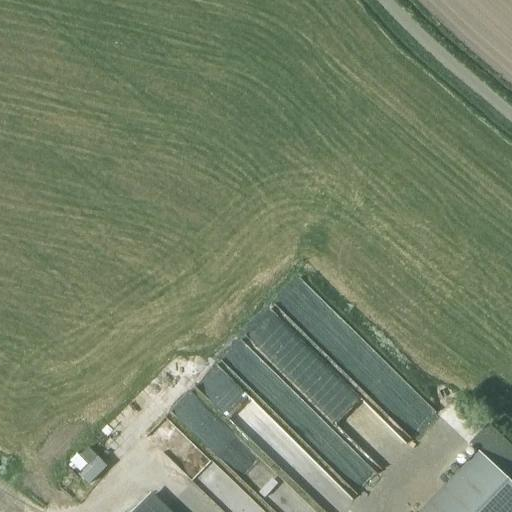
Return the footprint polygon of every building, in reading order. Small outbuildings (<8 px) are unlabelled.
[(212,365),(224,377),(244,357),(232,345),(212,365)] [(262,432),(267,427),(203,364),(188,379),(245,434),(254,425),(262,432)] [(407,437),(383,413),(375,421),(332,378),(312,398),(379,465),(407,437)] [(313,417),(372,472),(378,464),(320,410),(313,417)] [(139,438),(186,478),(180,486),(210,511),(267,511),(252,498),(250,501),(155,420),(139,438)] [(511,511),(511,485),(480,454),(423,511),(511,511)] [(237,473),(250,488),(262,478),(249,463),(237,473)] [(163,511),(149,498),(134,511),(163,511)]
